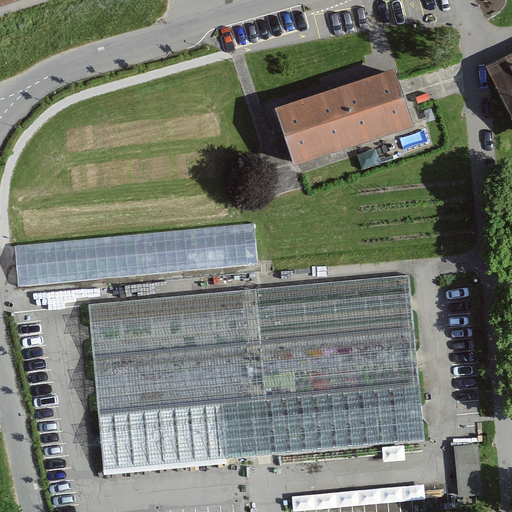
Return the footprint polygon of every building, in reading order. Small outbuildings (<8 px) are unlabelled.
[(511,56),(492,67),(497,77),(511,107),(511,56)] [(398,72),(282,108),(299,162),(415,126),(398,72)] [(15,291),(253,264),(249,226),(10,252),(15,291)] [(419,444),(405,278),(86,305),(100,471),(419,444)] [(478,446),(455,448),(460,498),(483,496),(478,446)]
